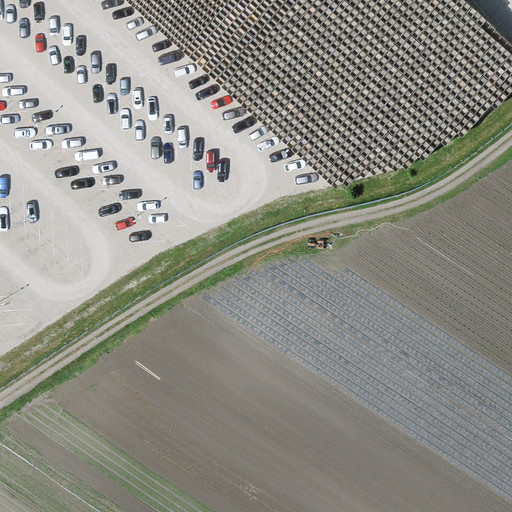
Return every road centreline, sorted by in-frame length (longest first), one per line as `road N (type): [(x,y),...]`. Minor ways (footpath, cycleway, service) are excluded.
road 1 (track): [(0,400),(239,254),(421,195),(511,134)]
road 2 (unknown): [(0,31),(194,211),(213,217),(229,210),(255,179),(248,153)]
road 3 (unknown): [(248,153),(75,0)]
